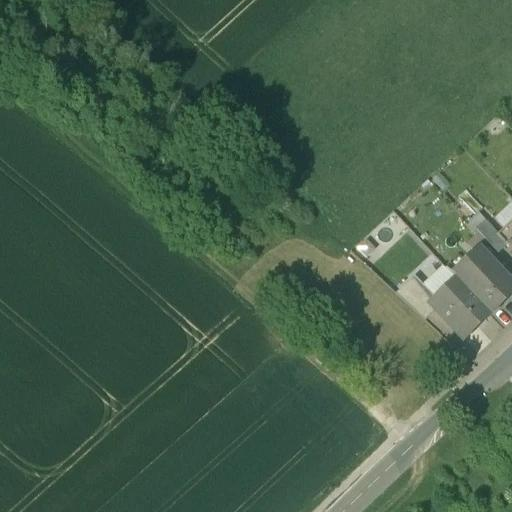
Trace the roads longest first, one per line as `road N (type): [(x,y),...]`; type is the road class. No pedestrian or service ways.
road 1 (track): [(409,451),(0,83)]
road 2 (unclassified): [(511,359),(346,511)]
